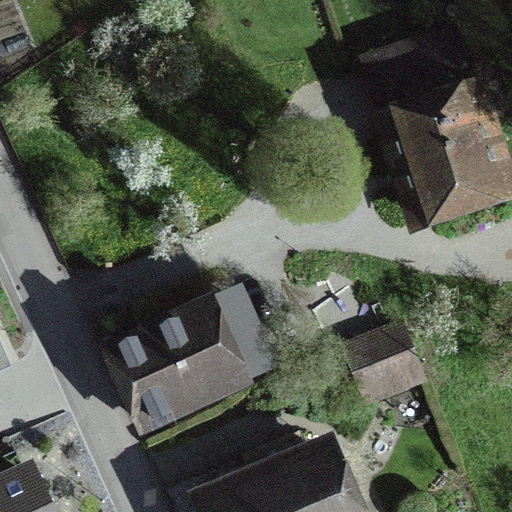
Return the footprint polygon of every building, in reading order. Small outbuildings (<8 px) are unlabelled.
[(456,28),(370,57),(422,210),(499,185),(474,112),(483,109),(456,28)] [(264,358),(238,303),(110,362),(135,417),(264,358)] [(423,378),(400,322),(344,345),(366,401),(423,378)] [(347,511),(324,454),(207,502),(211,511),(347,511)] [(0,511),(49,511),(31,472),(0,486),(0,511)]
